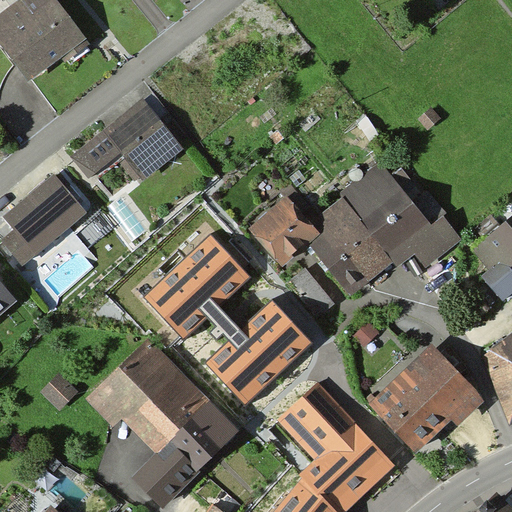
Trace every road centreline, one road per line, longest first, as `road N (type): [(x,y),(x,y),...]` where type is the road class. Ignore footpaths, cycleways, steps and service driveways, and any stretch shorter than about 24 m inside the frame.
road 1 (residential): [(0,190),(228,0)]
road 2 (residential): [(367,298),(432,315),(462,340),(511,453)]
